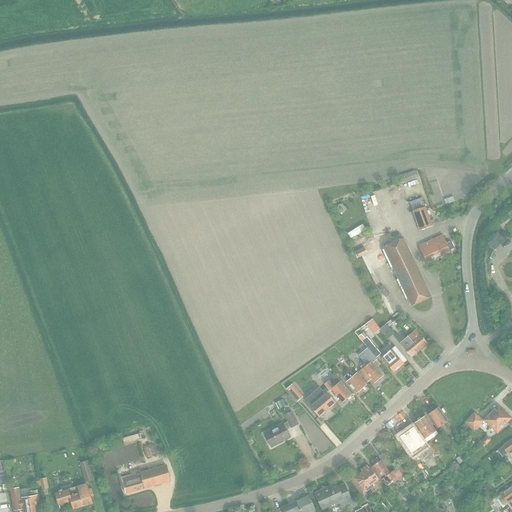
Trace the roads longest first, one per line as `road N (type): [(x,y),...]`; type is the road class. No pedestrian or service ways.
road 1 (tertiary): [(184,511),(311,473),(438,369)]
road 2 (tertiary): [(472,321),(468,228),(511,173)]
